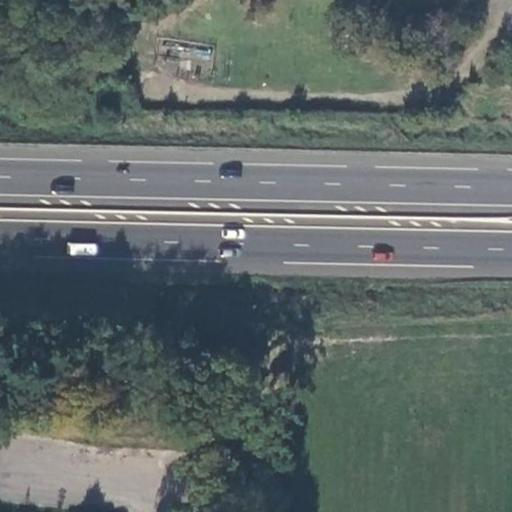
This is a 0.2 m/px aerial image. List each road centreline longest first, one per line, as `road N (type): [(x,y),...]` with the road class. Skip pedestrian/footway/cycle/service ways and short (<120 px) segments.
road 1 (trunk): [(511,186),(0,174)]
road 2 (trunk): [(0,238),(511,250)]
